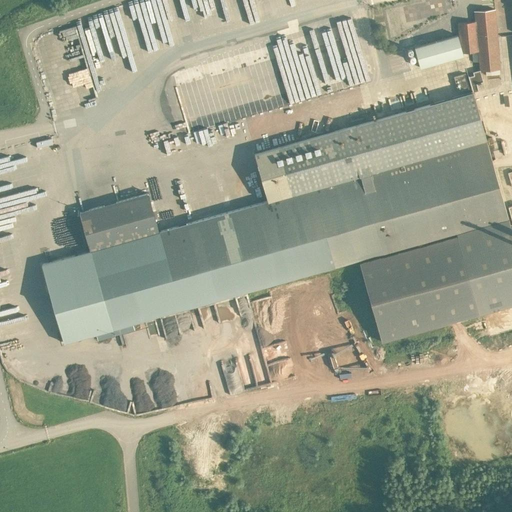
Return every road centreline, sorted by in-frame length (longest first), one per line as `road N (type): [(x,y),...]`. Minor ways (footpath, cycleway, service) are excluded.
road 1 (unclassified): [(367,0),(173,48),(114,105),(43,129)]
road 2 (unclassified): [(43,129),(26,37),(115,0)]
